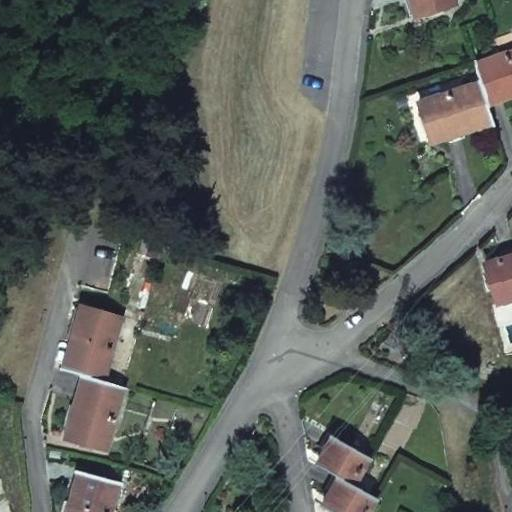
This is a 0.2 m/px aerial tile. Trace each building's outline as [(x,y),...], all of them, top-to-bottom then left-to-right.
[(454,1),(453,0),(411,0),(416,14),(454,1)] [(480,81),(486,102),(511,94),(511,49),(474,62),(480,81)] [(493,122),(486,102),(480,81),(418,101),(432,142),(493,122)] [(511,298),(511,254),(484,263),(497,303),(511,298)] [(62,369),(82,375),(103,380),(120,318),(79,307),(62,369)] [(103,380),(82,375),(65,438),(105,450),(122,385),(103,380)] [(315,462),(338,475),(351,483),(367,455),(332,434),(315,462)] [(108,511),(116,482),(77,471),(66,511),(108,511)] [(351,483),(338,475),(321,504),(335,511),(362,511),(372,495),(351,483)]
